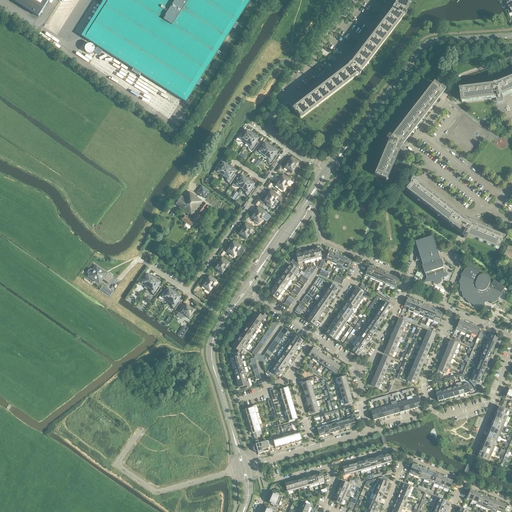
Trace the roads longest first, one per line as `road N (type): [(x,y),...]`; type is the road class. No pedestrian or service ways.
road 1 (secondary): [(327,172),(422,48),(511,35)]
road 2 (residential): [(170,150),(0,28)]
road 3 (unclassified): [(140,428),(116,465),(151,490),(240,468)]
road 4 (residential): [(273,136),(272,113),(356,0)]
road 5 (residential): [(357,368),(374,358),(408,278),(361,258)]
road 6 (track): [(0,65),(115,144)]
road 7 (secondary): [(234,438),(210,356),(230,309)]
road 8 (residential): [(188,292),(266,182)]
